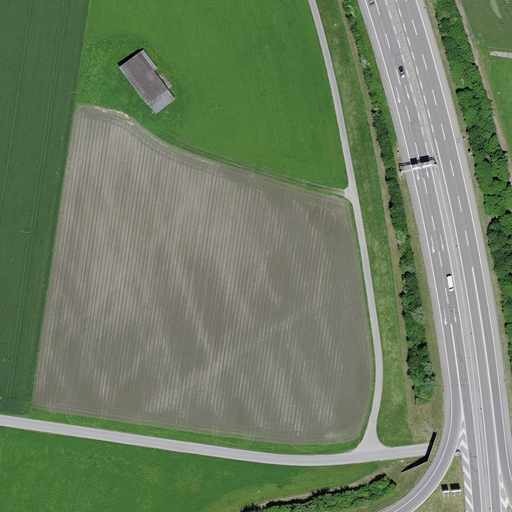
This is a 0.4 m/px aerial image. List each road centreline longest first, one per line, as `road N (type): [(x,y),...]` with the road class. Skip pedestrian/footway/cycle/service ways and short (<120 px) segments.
road 1 (unclassified): [(511,439),(282,461),(0,418)]
road 2 (track): [(361,457),(381,392),(379,326),(356,168),(316,0)]
road 3 (motorway): [(490,386),(461,211),(406,0)]
road 4 (motorway): [(375,0),(422,173),(458,374)]
road 5 (track): [(359,196),(168,136)]
road 6 (motorway): [(458,374),(447,457),(402,511)]
road 7 (motorway): [(458,374),(477,511)]
road 8 (motorway): [(497,511),(490,386)]
